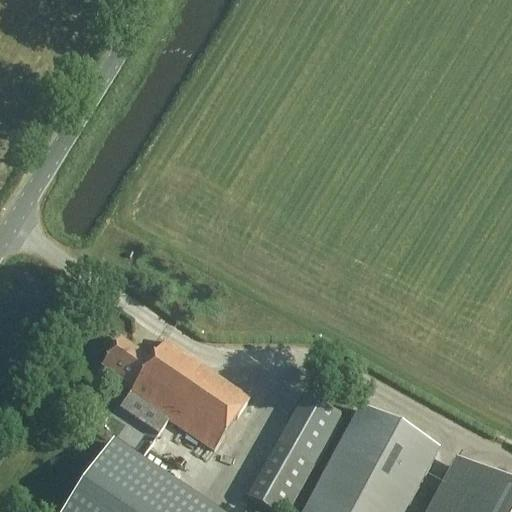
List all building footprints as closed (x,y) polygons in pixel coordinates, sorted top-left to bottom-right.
[(129,397),(213,455),(249,402),(165,344),(152,363),(120,342),(102,368),(133,390),(129,397)] [(304,401),(247,504),(261,511),(288,511),(340,421),(304,401)] [(306,511),(408,511),(439,456),(360,413),(306,511)] [(211,511),(118,448),(74,511),(211,511)] [(447,511),(511,511),(511,493),(470,471),(447,511)]
